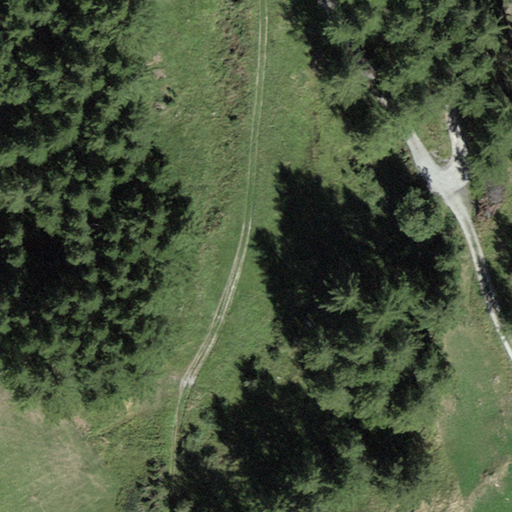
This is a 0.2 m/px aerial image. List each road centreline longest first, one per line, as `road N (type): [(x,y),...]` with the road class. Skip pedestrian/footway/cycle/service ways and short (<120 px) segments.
road 1 (track): [(326,0),(433,181),(445,188)]
road 2 (track): [(445,188),(456,179),(460,156),(448,106),(455,0)]
road 3 (track): [(445,188),(470,232),(511,351)]
